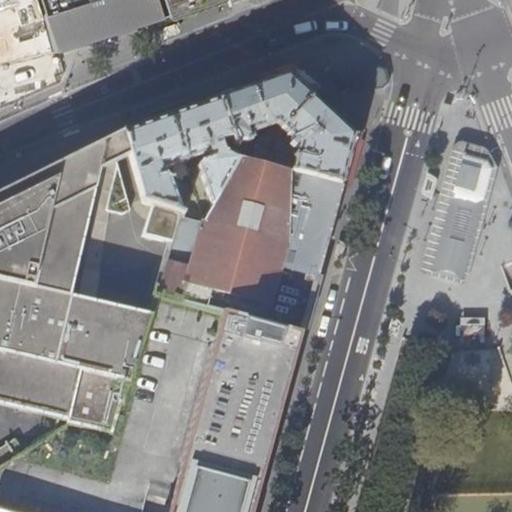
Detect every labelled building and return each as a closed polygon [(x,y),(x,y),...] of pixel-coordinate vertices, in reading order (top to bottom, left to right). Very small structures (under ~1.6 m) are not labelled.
[(168,15),(163,0),(35,0),(51,53),(105,36),(168,15)] [(163,0),(168,15),(194,6),(210,0),(163,0)] [(374,67),(370,68),(377,90),(384,87),(387,85),(389,82),(388,77),(385,68),(381,67),(378,66),(374,67)] [(311,98),(286,75),(257,85),(217,99),(233,139),(240,158),(268,166),(276,138),(283,130),(311,98)] [(314,102),(311,98),(283,130),(298,146),(292,172),(340,185),(353,137),(332,118),(319,106),(314,102)] [(143,126),(123,133),(129,155),(141,204),(150,206),(179,214),(202,220),(236,160),(226,155),(222,143),(233,139),(217,99),(196,107),(143,126)] [(44,241),(85,220),(97,171),(115,162),(116,161),(129,155),(123,133),(113,137),(100,144),(47,170),(0,192),(0,262),(28,249),(19,285),(0,280),(0,406),(65,422),(65,424),(109,431),(118,402),(120,402),(129,374),(131,375),(150,316),(68,297),(68,296),(32,288),(44,241)] [(431,273),(461,281),(482,204),(491,169),(486,161),(475,158),(463,154),(452,193),(431,273)] [(238,157),(236,160),(202,220),(179,214),(169,244),(168,246),(193,254),(189,269),(164,261),(153,294),(156,295),(222,314),(299,335),(321,253),(340,185),(292,172),(268,166),(240,158),(238,157)] [(127,200),(116,161),(115,162),(104,210),(127,200)] [(425,177),(426,179),(424,184),(422,189),(421,194),(421,196),(422,198),(425,200),(429,202),(430,203),(431,203),(431,202),(431,200),(433,195),(435,188),(436,184),(436,182),(435,181),(428,177),(427,176),(426,176),(425,177)] [(169,244),(179,214),(150,206),(141,236),(169,244)] [(68,296),(85,220),(44,241),(32,288),(68,296)] [(0,280),(19,285),(28,249),(0,262),(0,280)] [(292,362),(299,335),(222,314),(199,394),(277,416),(292,362)] [(166,511),(251,511),(255,499),(277,416),(199,394),(166,511)] [(0,464),(22,451),(16,441),(0,450),(0,464)]
